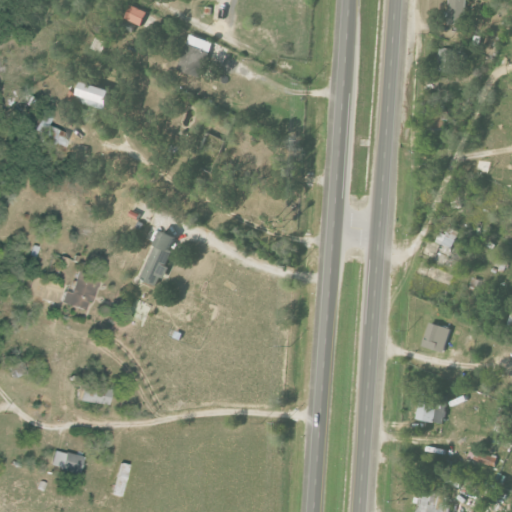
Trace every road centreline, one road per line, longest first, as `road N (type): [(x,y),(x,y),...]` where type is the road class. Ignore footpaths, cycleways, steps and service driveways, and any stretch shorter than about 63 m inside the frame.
road 1 (primary): [(350,0),(313,511)]
road 2 (primary): [(364,511),(401,0)]
